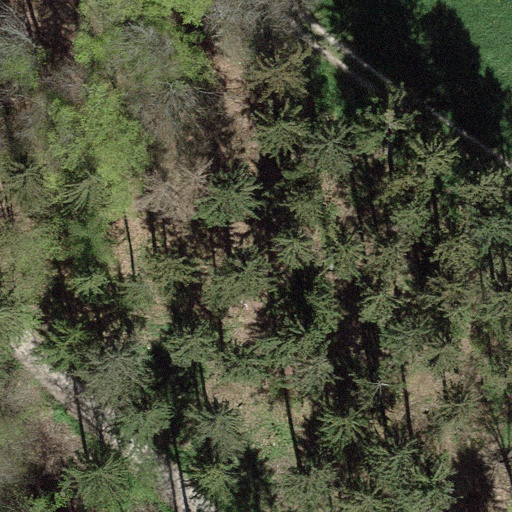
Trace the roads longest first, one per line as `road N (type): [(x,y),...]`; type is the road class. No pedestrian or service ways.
road 1 (track): [(288,0),(377,107),(511,188)]
road 2 (track): [(187,511),(53,392),(0,326)]
